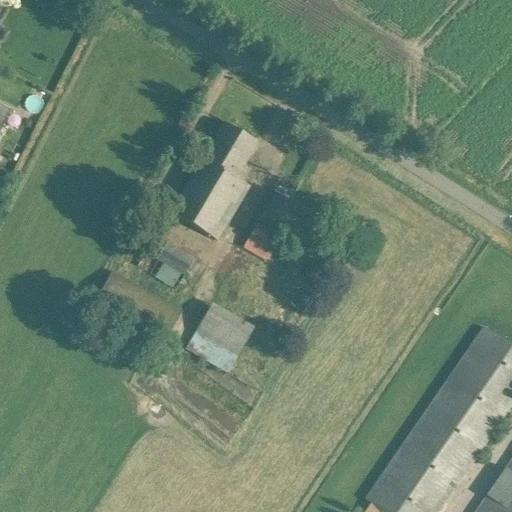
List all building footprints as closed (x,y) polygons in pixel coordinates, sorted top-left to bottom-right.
[(0,179),(0,131),(2,129),(10,111),(0,105),(0,179)] [(224,124),(214,141),(171,213),(217,242),(238,204),(249,187),(240,182),(242,179),(237,176),(256,143),(224,124)] [(310,252),(317,241),(327,224),(275,193),(258,221),(310,252)] [(266,260),(295,277),(308,254),(256,224),(242,249),(265,262),(266,260)] [(175,291),(193,259),(155,236),(137,268),(175,291)] [(335,268),(337,264),(348,248),(334,239),(321,259),(335,268)] [(182,311),(112,271),(90,311),(160,350),(182,311)] [(227,374),(253,328),(211,304),(185,350),(227,374)] [(511,347),(484,328),(365,502),(379,511),(437,511),(511,403),(511,347)] [(511,511),(511,460),(475,511),(511,511)]
